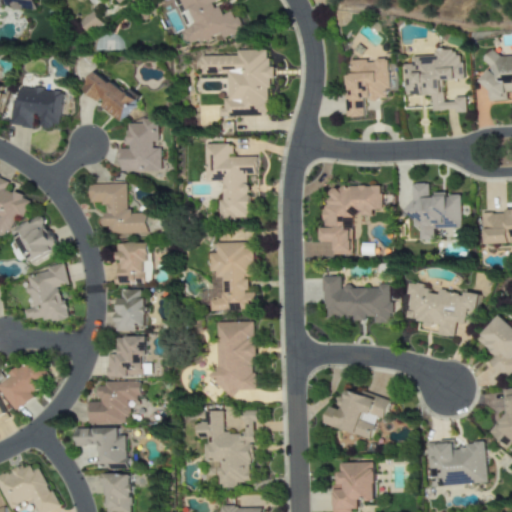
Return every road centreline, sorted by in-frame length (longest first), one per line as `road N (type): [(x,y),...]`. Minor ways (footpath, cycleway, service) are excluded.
road 1 (residential): [(298,511),(292,208),(313,67),(312,40),(294,0)]
road 2 (residential): [(38,431),(81,371),(94,277),(67,203),(46,178),(0,149)]
road 3 (residential): [(462,154),(299,149)]
road 4 (residential): [(447,389),(406,363),(294,354)]
